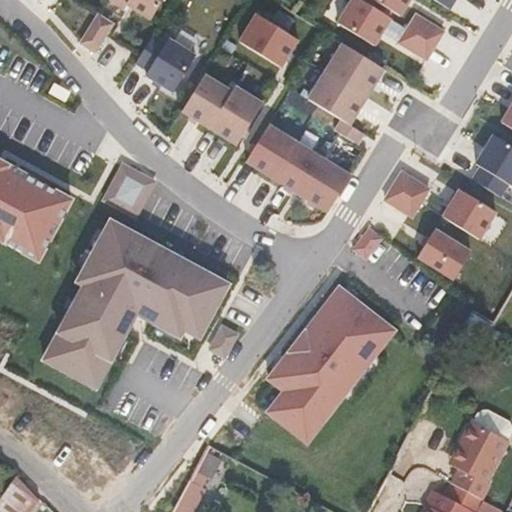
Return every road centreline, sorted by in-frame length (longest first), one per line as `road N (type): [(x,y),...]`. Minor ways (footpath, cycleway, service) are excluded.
road 1 (residential): [(0,0),(183,185),(310,265)]
road 2 (residential): [(310,265),(394,141),(456,110),(511,18)]
road 3 (residential): [(126,511),(310,265)]
